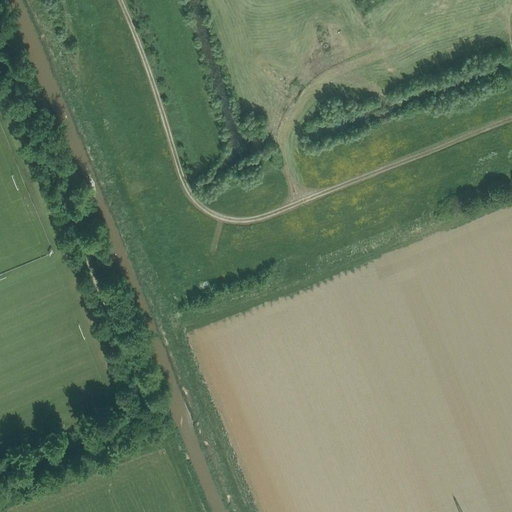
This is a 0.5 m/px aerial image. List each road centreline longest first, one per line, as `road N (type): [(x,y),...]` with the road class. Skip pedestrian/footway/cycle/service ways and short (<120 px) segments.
road 1 (track): [(511,117),(258,219),(224,221),(184,186),(121,0)]
road 2 (track): [(300,202),(283,146),(304,97),(355,60),(511,8)]
